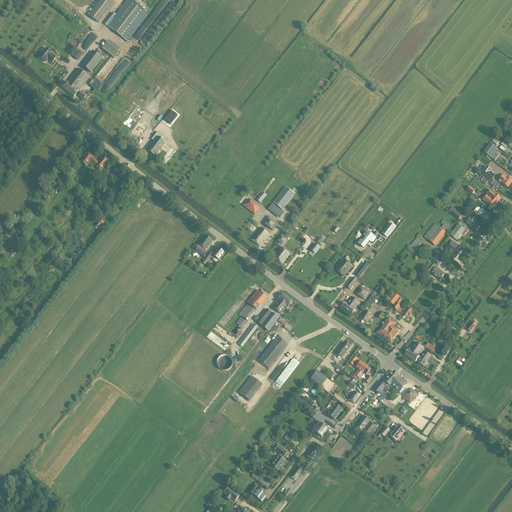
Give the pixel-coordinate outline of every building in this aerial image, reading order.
[(112,0),(101,0),(89,16),(97,22),(104,13),(103,13),(113,0),(112,0)] [(107,26),(127,41),(147,15),(128,0),(127,0),(116,15),(107,26)] [(104,24),(107,26),(116,15),(112,12),(104,24)] [(115,58),(122,50),(110,40),(103,49),(115,58)] [(52,63),(56,58),(52,54),(52,53),(46,49),(39,58),(45,62),(47,60),(52,63)] [(72,56),(79,61),(84,54),(78,49),(72,56)] [(90,73),(102,59),(92,51),(81,66),(90,73)] [(67,82),(62,88),(74,97),(78,91),(89,78),(78,70),(67,82)] [(87,96),(82,92),(78,97),(83,100),(84,99),(85,99),(86,98),(85,97),(87,96)] [(124,99),(128,102),(134,95),(129,92),(124,99)] [(147,93),(138,106),(146,112),(155,99),(147,93)] [(158,104),(167,110),(170,106),(161,100),(158,104)] [(159,107),(153,114),(154,115),(156,116),(158,113),(161,109),(159,107)] [(149,114),(144,120),(155,130),(160,124),(149,114)] [(176,126),(190,136),(198,124),(184,115),(176,126)] [(139,123),(131,133),(138,138),(145,128),(139,123)] [(157,137),(147,150),(155,156),(165,143),(157,137)] [(484,153),(489,157),(495,148),(490,145),(484,153)] [(88,153),(81,161),(87,166),(90,162),(94,165),(102,172),(110,162),(102,155),(97,161),(93,158),(94,157),(88,153)] [(487,167),(480,175),(490,183),(495,176),(490,172),(491,171),(492,170),(487,167)] [(511,183),(511,181),(508,178),(504,175),(499,182),(508,189),(511,183)] [(294,194),(285,187),(273,203),(282,210),(294,194)] [(486,197),(496,204),(500,198),(491,191),(486,197)] [(263,192),(257,200),(261,203),(268,195),(263,192)] [(486,197),(483,201),(487,204),(492,208),(496,204),(486,197)] [(259,209),(248,200),(243,205),(254,215),(259,209)] [(279,218),(284,213),(273,204),(268,210),(279,218)] [(483,220),(487,215),(478,207),(473,213),(483,220)] [(462,216),(453,208),(449,212),(459,220),(462,216)] [(75,214),(78,215),(77,216),(81,218),(84,214),(81,211),(81,212),(78,210),(75,214)] [(268,216),(263,223),(272,231),(278,224),(268,216)] [(467,224),(477,232),(481,226),(476,222),(476,221),(472,217),(467,224)] [(444,220),(441,223),(443,225),(440,229),(435,225),(425,237),(435,246),(445,233),(451,225),(444,220)] [(450,235),(457,241),(467,228),(463,224),(461,222),(450,235)] [(390,224),(383,234),(387,238),(395,227),(390,224)] [(260,228),(251,239),(259,246),(269,234),(260,228)] [(380,235),(376,232),(372,236),(371,235),(366,231),(365,232),(357,243),(360,245),(364,248),(364,247),(369,241),(373,244),(380,235)] [(192,248),(193,249),(195,250),(194,250),(203,257),(207,252),(205,251),(212,241),(205,236),(198,246),(195,244),(192,248)] [(408,248),(414,254),(424,243),(418,237),(408,248)] [(453,242),(446,250),(456,258),(462,251),(459,248),(460,247),(453,242)] [(315,244),(310,251),(315,254),(320,248),(315,244)] [(290,255),(281,248),(273,257),(282,264),(290,255)] [(210,257),(211,258),(214,260),(215,258),(219,260),(224,254),(218,249),(212,256),(209,253),(205,258),(202,262),(205,265),(210,257)] [(433,259),(438,262),(442,256),(438,253),(433,259)] [(336,271),(344,277),(352,267),(344,261),(336,271)] [(425,268),(428,270),(427,271),(440,281),(445,275),(435,267),(435,266),(433,264),(430,262),(425,268)] [(360,269),(364,272),(368,266),(364,263),(360,269)] [(357,281),(353,278),(346,287),(350,290),(357,281)] [(365,300),(371,292),(361,286),(356,293),(365,300)] [(258,291),(247,303),(256,310),(266,298),(258,291)] [(393,305),(399,297),(395,293),(389,301),(393,305)] [(292,302),(282,294),(271,307),(282,315),(292,302)] [(372,295),(369,300),(374,303),(377,298),(372,295)] [(352,315),(360,304),(351,297),(347,304),(345,303),(341,307),(352,315)] [(396,303),(393,308),(397,311),(401,306),(396,303)] [(279,319),(267,309),(259,318),(256,316),(253,320),(268,332),(279,319)] [(367,312),(365,311),(361,319),(367,323),(372,315),(370,314),(371,312),(368,311),(367,312)] [(247,322),(241,318),(236,324),(242,328),(247,322)] [(278,321),(285,327),(284,328),(290,332),(293,328),(281,318),(278,321)] [(396,324),(389,318),(378,332),(388,339),(390,335),(388,333),(390,330),(390,329),(391,328),(395,323),(396,324)] [(473,322),(467,329),(470,332),(476,324),(473,322)] [(388,339),(391,342),(400,330),(396,327),(398,324),(397,323),(397,324),(396,324),(395,323),(391,328),(390,329),(390,330),(388,333),(390,335),(388,339)] [(253,324),(238,344),(242,347),(257,327),(253,324)] [(441,335),(437,340),(443,346),(448,341),(441,335)] [(287,345),(277,337),(258,361),(269,369),(287,345)] [(340,349),(336,354),(342,358),(350,346),(345,342),(340,348),(339,347),(339,348),(340,349)] [(415,342),(410,349),(413,351),(413,352),(418,356),(419,357),(423,352),(425,349),(424,348),(423,348),(415,342)] [(425,349),(432,354),(433,352),(434,353),(436,349),(428,344),(426,347),(424,346),(423,347),(423,348),(424,348),(425,349)] [(413,351),(410,349),(409,350),(409,349),(405,355),(416,362),(417,360),(419,362),(418,363),(424,367),(431,356),(425,353),(424,352),(423,352),(419,357),(418,356),(413,352),(413,351)] [(217,363),(217,364),(217,365),(217,366),(217,367),(218,368),(219,369),(220,370),(221,370),(221,371),(222,371),(223,371),(224,371),(225,371),(226,371),(227,371),(228,371),(228,370),(229,370),(230,369),(231,368),(231,367),(232,367),(232,366),(232,365),(232,364),(232,363),(232,362),(232,361),(232,360),(231,359),(231,358),(230,358),(230,357),(229,357),(228,357),(228,356),(227,356),(226,356),(225,355),(224,355),(223,356),(222,356),(221,356),(220,357),(219,357),(219,358),(218,358),(218,359),(218,360),(217,360),(217,361),(217,362),(217,363)] [(358,370),(354,375),(352,378),(354,380),(357,377),(365,365),(360,361),(356,368),(358,370)] [(344,368),(338,364),(335,368),(337,369),(336,371),(340,374),(344,368)] [(371,369),(365,365),(357,377),(359,379),(363,373),(366,375),(371,369)] [(318,372),(313,380),(321,386),(326,378),(325,378),(326,377),(322,374),(321,375),(318,372)] [(381,382),(374,391),(381,396),(387,388),(390,385),(399,394),(407,384),(400,378),(399,377),(398,376),(396,375),(393,372),(384,382),(385,382),(383,384),(381,382)] [(262,387),(253,379),(242,392),(251,400),(262,387)] [(418,395),(412,389),(403,397),(410,403),(418,395)] [(354,404),(360,396),(354,392),(348,399),(354,404)] [(305,397),(301,402),(310,409),(314,404),(305,397)] [(342,410),(335,405),(327,415),(334,420),(342,410)] [(319,437),(321,438),(327,430),(322,425),(325,421),(316,414),(315,415),(317,416),(314,419),(319,424),(313,432),(316,434),(315,435),(319,438),(319,437)] [(364,416),(355,427),(361,431),(366,424),(368,426),(364,432),(368,435),(370,432),(372,434),(376,427),(371,423),(372,422),(364,416)] [(386,428),(380,434),(384,437),(387,434),(390,435),(389,436),(396,441),(404,432),(397,427),(391,433),(389,431),(386,428)] [(295,440),(287,435),(284,439),(292,445),(295,440)] [(271,466),(278,471),(285,462),(282,459),(283,457),(284,457),(284,458),(287,453),(278,446),(274,451),(275,451),(280,455),(279,457),(278,456),(278,457),(271,466)] [(307,456),(312,460),(319,450),(314,446),(307,456)] [(303,471),(298,467),(290,477),(295,481),(303,471)] [(259,482),(261,477),(255,474),(252,479),(259,482)] [(263,479),(261,483),(267,488),(270,484),(263,479)] [(261,494),(263,492),(257,487),(257,488),(252,495),(261,502),(265,497),(261,494)] [(228,488),(224,493),(235,501),(239,496),(228,488)]
